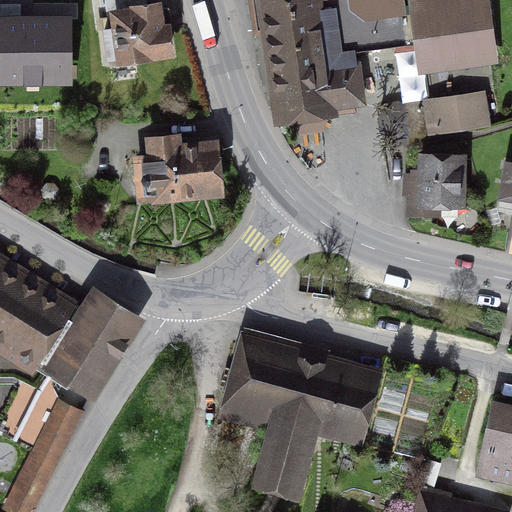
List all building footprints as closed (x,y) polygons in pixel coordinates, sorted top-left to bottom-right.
[(96,18),(93,0),(72,0),(75,20),(96,18)] [(169,51),(166,28),(160,29),(157,6),(142,8),(141,0),(105,0),(108,16),(116,15),(117,28),(105,30),(109,57),(121,56),(122,59),(169,51)] [(259,0),(263,28),(269,27),(282,113),(283,113),(284,121),(289,120),(297,134),(321,130),(328,115),(330,114),(329,106),(363,101),(354,51),(420,42),(423,64),(493,55),(485,0),(484,0),(436,7),(435,0),(431,0),(414,2),(414,0),(259,0)] [(67,19),(0,19),(0,78),(67,78),(67,19)] [(435,121),(426,122),(428,132),(435,131),(435,127),(485,121),(482,96),(432,103),(435,121)] [(429,137),(428,132),(426,122),(423,101),(407,103),(412,142),(429,137)] [(157,194),(157,196),(217,190),(213,144),(176,148),(175,137),(152,140),(153,157),(137,159),(140,196),(157,194)] [(405,193),(409,193),(409,212),(438,213),(438,200),(459,200),(460,159),(424,158),(424,170),(414,169),(413,179),(406,179),(405,193)] [(511,164),(508,164),(500,204),(511,206),(511,164)] [(90,392),(137,320),(96,294),(85,310),(82,308),(64,312),(0,271),(0,334),(50,366),(62,373),(90,392)] [(293,493),(313,419),(355,432),(370,376),(244,343),(229,397),(277,410),(258,484),(293,493)] [(14,511),(30,511),(81,411),(48,394),(62,373),(50,366),(35,388),(19,379),(0,416),(0,434),(33,451),(5,507),(14,511)] [(511,408),(500,406),(490,447),(487,447),(482,472),(511,479),(511,408)] [(475,511),(417,497),(413,511),(475,511)]
